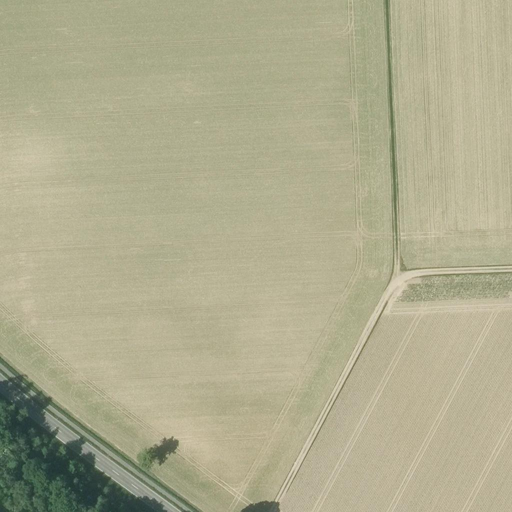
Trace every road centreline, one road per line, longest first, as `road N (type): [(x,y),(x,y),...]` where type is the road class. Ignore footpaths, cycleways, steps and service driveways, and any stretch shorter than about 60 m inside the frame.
road 1 (track): [(387,0),(398,274),(271,511)]
road 2 (tertiary): [(168,511),(0,382)]
